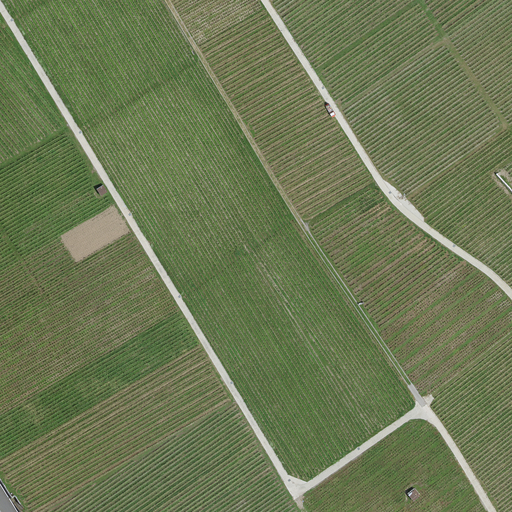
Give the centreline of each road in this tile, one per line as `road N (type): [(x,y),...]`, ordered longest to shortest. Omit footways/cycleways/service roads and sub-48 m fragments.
road 1 (track): [(0,5),(290,487),(304,490),(386,430),(426,413)]
road 2 (track): [(426,413),(241,138),(161,0)]
road 3 (track): [(262,0),(399,207),(511,294)]
road 4 (track): [(493,511),(426,413)]
